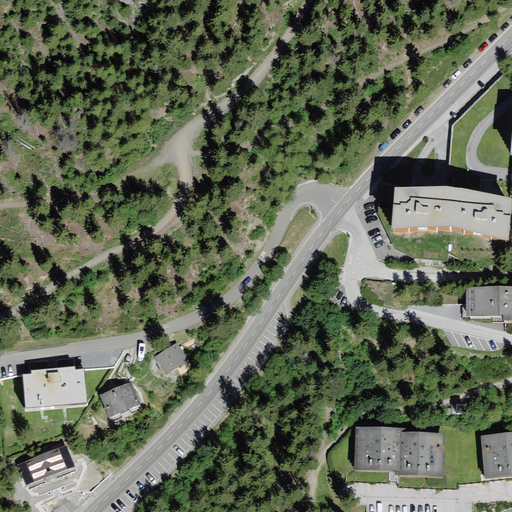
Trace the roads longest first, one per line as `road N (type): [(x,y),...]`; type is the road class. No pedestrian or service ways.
road 1 (track): [(313,0),(290,41),(182,148),(167,228),(0,317)]
road 2 (residential): [(0,359),(188,327),(216,307),(293,199),(322,196),(340,210)]
road 3 (tertiary): [(340,210),(206,398),(91,511)]
road 4 (tertiary): [(511,34),(340,210)]
road 5 (residential): [(355,264),(352,289),(363,307),(511,338)]
road 6 (residential): [(511,274),(428,277),(355,264)]
